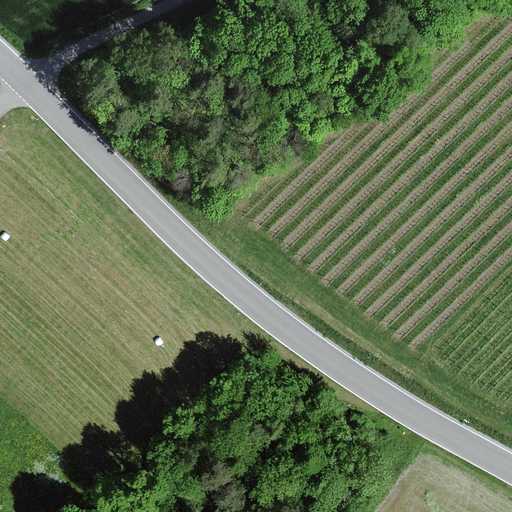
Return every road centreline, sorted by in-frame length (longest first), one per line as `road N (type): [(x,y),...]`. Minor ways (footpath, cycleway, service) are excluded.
road 1 (tertiary): [(511,473),(411,422),(273,325),(0,70)]
road 2 (track): [(178,0),(18,86)]
